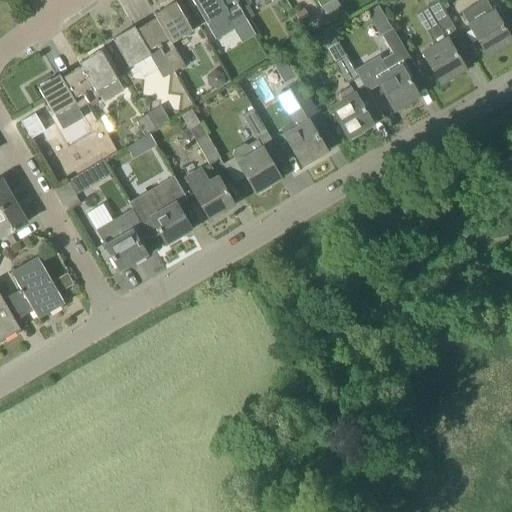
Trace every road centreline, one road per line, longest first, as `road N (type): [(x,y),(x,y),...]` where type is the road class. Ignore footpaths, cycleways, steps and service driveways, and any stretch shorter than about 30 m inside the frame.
road 1 (residential): [(113,319),(511,86)]
road 2 (residential): [(113,319),(0,124)]
road 3 (residential): [(0,386),(113,319)]
